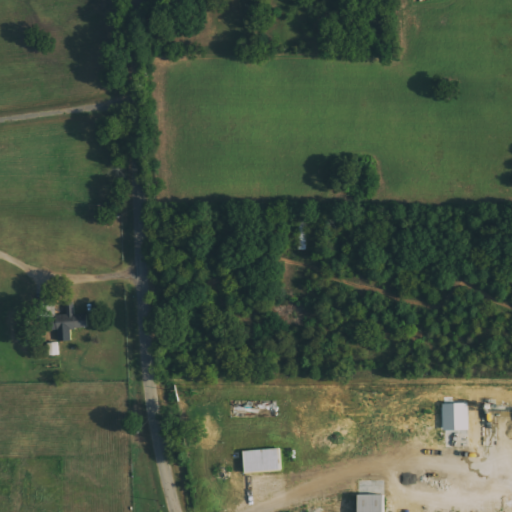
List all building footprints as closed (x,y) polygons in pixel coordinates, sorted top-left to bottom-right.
[(58,341),(73,340),(72,329),(90,328),(89,314),(76,315),(75,302),(67,302),(68,314),(57,315),(58,341)] [(49,356),(59,356),(59,343),(48,343),(49,356)] [(470,403),(444,403),(445,430),(471,430),(470,403)] [(246,451),(247,472),(283,471),(282,449),(246,451)] [(359,511),(387,511),(387,494),(359,495),(359,511)]
